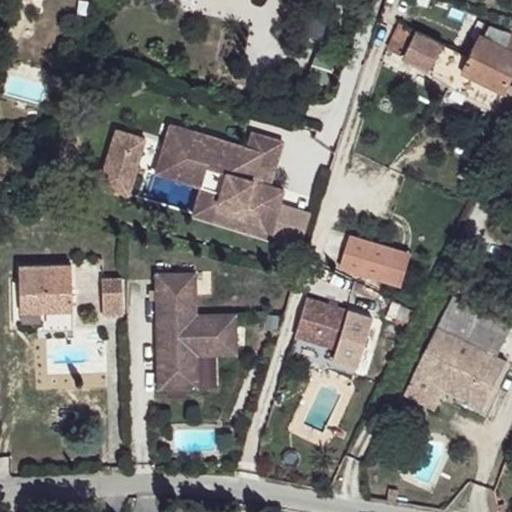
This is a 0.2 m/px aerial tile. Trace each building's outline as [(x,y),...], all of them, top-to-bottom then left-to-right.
[(329,17),(309,12),(303,37),(323,42),(329,17)] [(443,45),(401,25),(390,50),(405,56),(407,51),(418,55),(421,51),(437,59),(443,45)] [(500,137),(511,114),(511,86),(510,86),(511,80),(511,33),(490,26),(487,35),(483,33),(464,74),(459,72),(452,88),(495,109),(486,130),(500,137)] [(248,74),(239,71),(236,81),(246,84),(248,74)] [(249,143),(172,122),(164,152),(229,171),(217,217),(275,232),(288,184),(273,180),(278,163),(262,159),(265,147),(249,143)] [(253,127),(249,143),(265,147),(262,159),(278,163),(285,135),(253,127)] [(148,139),(118,131),(114,147),(143,154),(148,139)] [(143,154),(114,147),(103,187),(133,195),(143,154)] [(198,212),(217,217),(229,171),(164,152),(159,172),(205,185),(198,212)] [(314,207),(284,200),(276,230),(306,237),(314,207)] [(395,251),(351,236),(340,268),(385,282),(395,251)] [(412,256),(395,251),(385,282),(402,288),(412,256)] [(69,265),(19,268),(19,311),(72,310),(69,265)] [(196,315),(195,273),(154,273),(157,387),(197,386),(197,355),(236,354),(234,314),(196,315)] [(121,279),(101,279),(102,315),(123,314),(121,279)] [(455,295),(448,308),(471,319),(475,308),(477,306),(455,295)] [(347,310),(307,299),(295,338),(337,350),(334,361),(358,368),(373,318),(347,310)] [(415,373),(447,390),(484,408),(508,360),(503,357),(511,338),(511,325),(475,308),(471,319),(448,308),(415,373)] [(436,412),(447,390),(415,373),(405,394),(436,412)]
